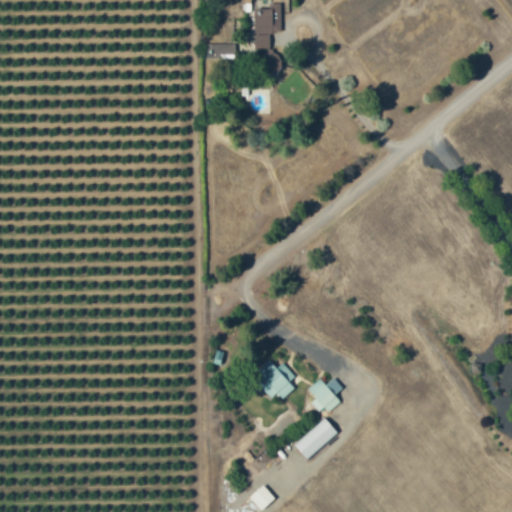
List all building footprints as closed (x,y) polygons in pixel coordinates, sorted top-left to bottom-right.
[(281,29),(280,3),(271,3),(271,8),(253,9),(254,30),(281,29)] [(235,44),(206,43),(205,58),(234,58),(235,44)] [(278,74),(281,56),(270,54),(267,73),(278,74)] [(293,387),(288,381),(294,375),(281,362),(275,367),(268,359),(253,373),(259,379),(256,382),(270,397),(276,392),(282,398),(293,387)] [(339,400),(334,394),(342,387),(332,376),(324,384),(319,377),(307,388),(315,397),(312,400),(324,414),(339,400)] [(294,445),(307,459),(337,432),(324,417),(294,445)] [(274,498),(263,484),(249,495),(260,509),(274,498)]
